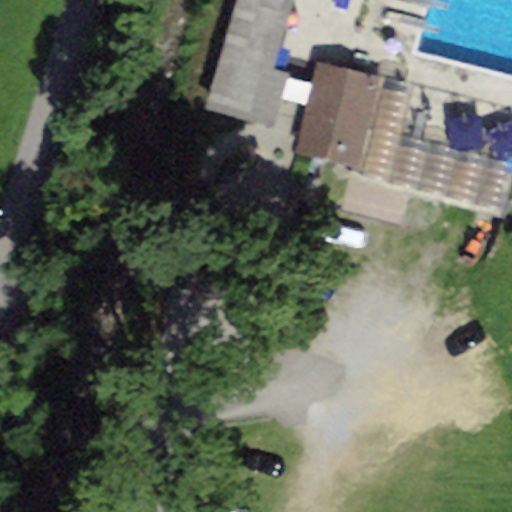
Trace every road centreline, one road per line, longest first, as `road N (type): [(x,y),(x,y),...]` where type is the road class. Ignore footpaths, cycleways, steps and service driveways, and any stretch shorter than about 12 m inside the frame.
road 1 (residential): [(0,266),(82,0)]
road 2 (residential): [(208,272),(109,511)]
